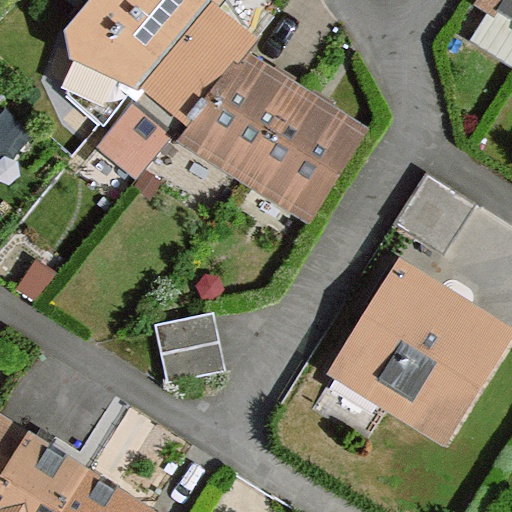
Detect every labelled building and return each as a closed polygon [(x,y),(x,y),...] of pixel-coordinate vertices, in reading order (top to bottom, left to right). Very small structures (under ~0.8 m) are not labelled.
[(105,0),(75,36),(80,55),(147,87),(210,11),(217,16),(228,3),(226,0),(105,0)] [(511,0),(490,0),(488,3),(511,18),(511,0)] [(210,11),(147,87),(190,119),(199,126),(242,62),(253,45),(242,37),(246,29),(228,3),(217,16),(210,11)] [(147,87),(80,55),(72,98),(106,127),(126,102),(131,107),(147,87)] [(242,62),(199,126),(191,140),(249,178),(299,97),(242,62)] [(147,87),(131,107),(104,142),(143,176),(190,119),(147,87)] [(359,135),(299,97),(249,178),(309,215),(359,135)] [(479,205),(429,174),(396,225),(447,256),(479,205)] [(511,343),(511,327),(404,261),(334,373),(450,444),(511,343)] [(47,278),(23,262),(12,279),(38,295),(47,278)] [(214,314),(157,325),(164,356),(221,344),(214,314)] [(221,344),(164,356),(171,384),(227,373),(221,344)] [(152,511),(32,435),(0,484),(0,511),(152,511)]
